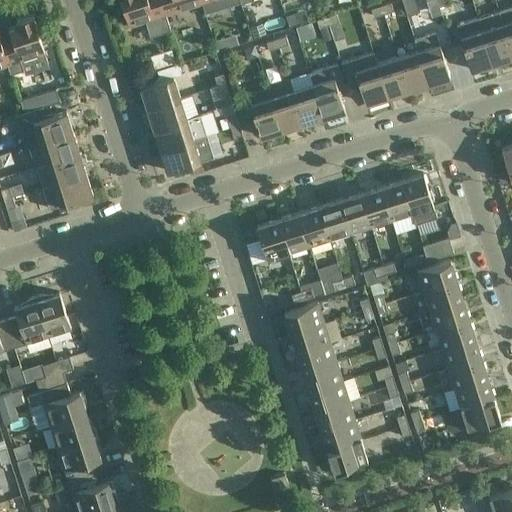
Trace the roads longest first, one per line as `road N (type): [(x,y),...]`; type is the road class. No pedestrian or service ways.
road 1 (residential): [(213,193),(449,121)]
road 2 (residential): [(127,216),(71,0)]
road 3 (residential): [(511,312),(449,121)]
road 4 (residential): [(123,394),(78,233)]
road 5 (residential): [(258,352),(213,193)]
